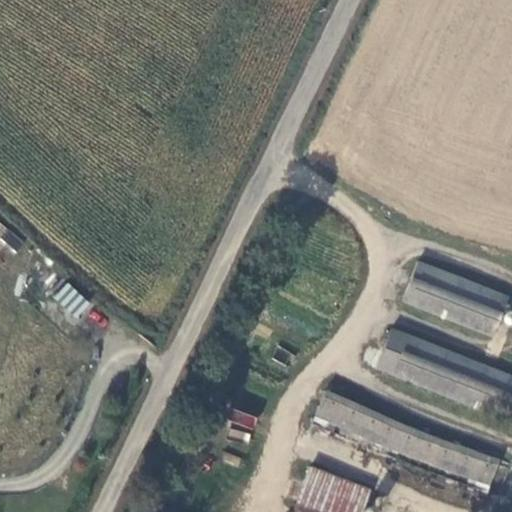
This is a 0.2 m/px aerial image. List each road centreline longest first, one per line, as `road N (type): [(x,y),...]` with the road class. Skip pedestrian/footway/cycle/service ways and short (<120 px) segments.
road 1 (unclassified): [(103,511),(345,0)]
road 2 (unknown): [(271,157),(364,221),(379,246),(343,343),(310,390),(294,436)]
road 3 (unknown): [(167,375),(146,356),(115,359),(85,437),(57,473),(36,488),(0,491)]
road 4 (unknown): [(294,436),(451,511)]
